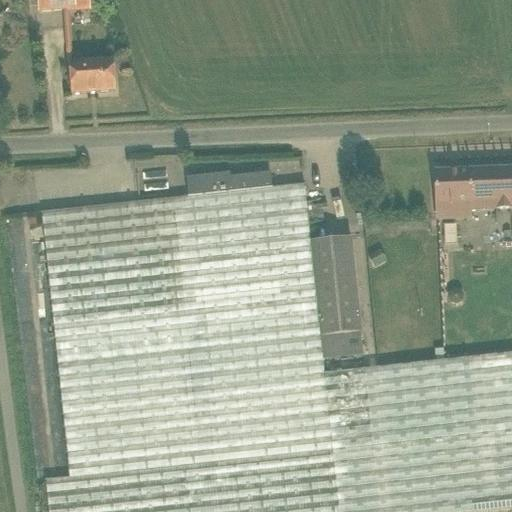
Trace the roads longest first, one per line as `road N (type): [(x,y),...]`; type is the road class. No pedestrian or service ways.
road 1 (unclassified): [(0,138),(511,123)]
road 2 (unclassified): [(22,511),(0,318)]
